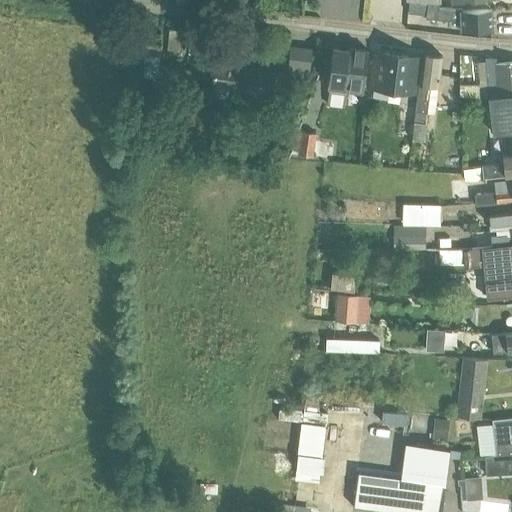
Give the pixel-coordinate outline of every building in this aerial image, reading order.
[(311,0),(311,12),(350,15),(350,0),(311,0)] [(430,2),(427,2),(409,0),(408,13),(426,14),(426,18),(462,21),(463,30),(492,29),(491,10),(464,11),(465,9),(439,7),(439,2),(430,2)] [(170,30),(167,48),(180,50),(182,31),(170,30)] [(129,31),(127,53),(145,55),(144,73),(144,77),(152,78),(151,85),(157,85),(188,88),(189,70),(159,67),(162,34),(129,31)] [(311,71),(313,50),(291,47),(288,69),(311,71)] [(327,90),(363,94),(368,51),(350,48),(350,50),(333,47),(327,90)] [(376,53),(371,89),(402,93),(398,120),(415,123),(416,112),(418,95),(416,95),(419,73),(406,71),(408,57),(376,53)] [(415,123),(413,140),(425,142),(427,125),(428,113),(431,86),(439,87),(443,57),(423,54),(418,95),(416,112),(415,123)] [(511,62),(497,64),(497,58),(486,59),(489,97),(500,95),(511,94),(511,62)] [(489,98),(485,62),(478,63),(480,98),(489,98)] [(108,65),(108,76),(115,76),(116,65),(108,65)] [(285,96),(288,75),(215,65),(212,85),(285,96)] [(479,85),(460,85),(460,96),(479,96),(479,85)] [(504,164),(483,167),(484,178),(511,175),(511,95),(489,98),(493,134),(495,134),(510,133),(511,150),(511,155),(503,157),(504,164)] [(312,157),(316,133),(302,131),(299,155),(312,157)] [(483,167),(464,169),(465,180),(484,178),(483,167)] [(511,180),(495,182),(496,193),(475,195),(476,206),(511,202),(511,180)] [(405,205),(404,224),(426,225),(441,225),(441,206),(405,205)] [(511,212),(490,215),(491,226),(511,223),(511,212)] [(426,249),(426,225),(394,226),(394,250),(426,249)] [(511,237),(507,238),(507,235),(492,237),(493,247),(511,244),(511,237)] [(511,244),(493,247),(466,250),(466,264),(466,266),(486,264),(489,297),(495,297),(511,295),(511,244)] [(466,250),(439,250),(439,265),(466,264),(466,250)] [(323,270),(323,285),(346,285),(346,270),(323,270)] [(337,295),(336,310),(357,311),(358,297),(337,295)] [(511,308),(490,311),(492,336),(511,333),(511,308)] [(433,345),(434,323),(417,323),(416,345),(433,345)] [(511,333),(492,336),(495,354),(511,352),(511,333)] [(327,339),(326,352),(380,354),(380,342),(327,339)] [(464,357),(457,415),(482,419),(488,369),(489,359),(488,359),(464,357)] [(306,397),(305,404),(319,405),(320,398),(306,397)] [(383,410),(382,422),(406,424),(407,412),(383,410)] [(302,422),(303,414),(279,411),(278,420),(302,422)] [(303,414),(302,422),(302,426),(326,430),(326,427),(327,427),(329,415),(303,412),(303,414)] [(511,417),(494,420),(498,455),(511,454),(511,417)] [(436,419),(434,439),(448,441),(450,420),(436,419)] [(326,430),(302,426),(296,481),(320,484),(326,430)] [(452,450),(437,448),(408,443),(403,479),(358,473),(354,508),(383,511),(443,511),(448,486),(432,484),(433,471),(449,473),(451,458),(452,450)] [(452,450),(451,458),(460,459),(461,451),(452,450)] [(511,454),(498,455),(485,456),(486,475),(511,473),(511,454)] [(272,469),(297,471),(298,462),(273,460),(272,469)] [(470,471),(454,471),(455,491),(470,490),(470,471)] [(270,502),(268,511),(292,511),(294,505),(270,502)]
